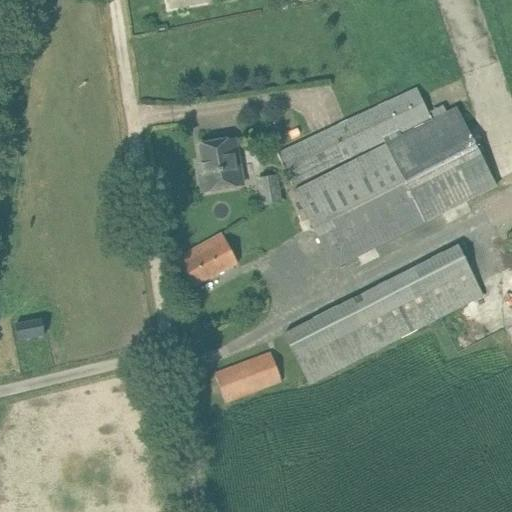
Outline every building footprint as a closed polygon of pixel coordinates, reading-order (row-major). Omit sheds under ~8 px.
[(167,0),(169,9),(207,2),(207,0),(167,0)] [(277,152),(293,184),(430,119),(414,87),(277,152)] [(495,186),(493,182),(456,109),(446,114),(442,105),(428,112),(432,121),(294,191),(333,268),(495,186)] [(198,170),(202,192),(242,185),(242,184),(237,185),(232,157),(237,156),(234,140),(199,146),(203,169),(198,170)] [(259,177),(261,204),(281,203),(278,175),(259,177)] [(301,211),(291,216),(301,237),(311,232),(301,211)] [(222,235),(191,252),(173,261),(188,289),(238,263),(222,235)] [(284,334),(309,384),(483,296),(457,246),(284,334)] [(15,325),(18,340),(44,335),(41,320),(15,325)] [(270,353),(214,374),(225,403),(281,382),(270,353)]
